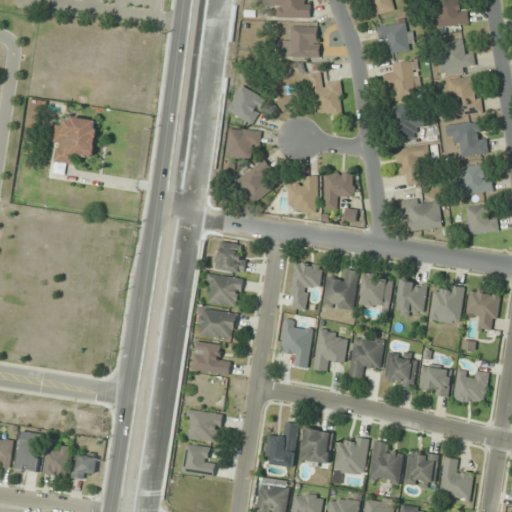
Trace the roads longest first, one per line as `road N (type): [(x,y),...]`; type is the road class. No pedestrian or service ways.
road 1 (secondary): [(130,511),(208,0)]
road 2 (residential): [(511,264),(176,214)]
road 3 (residential): [(280,231),(237,511)]
road 4 (residential): [(256,389),(511,444)]
road 5 (residential): [(336,0),(359,58),(385,247)]
road 6 (residential): [(488,511),(511,360)]
road 7 (residential): [(158,337),(143,369),(101,395),(124,403),(141,431)]
road 8 (residential): [(494,0),(511,131)]
road 9 (residential): [(123,511),(0,493)]
